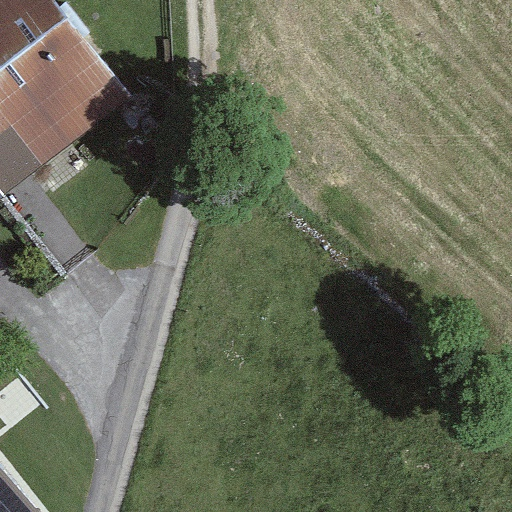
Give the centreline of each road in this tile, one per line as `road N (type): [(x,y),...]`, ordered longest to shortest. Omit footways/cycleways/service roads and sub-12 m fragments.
road 1 (track): [(207,0),(214,75),(209,158),(172,272)]
road 2 (track): [(105,511),(172,272)]
